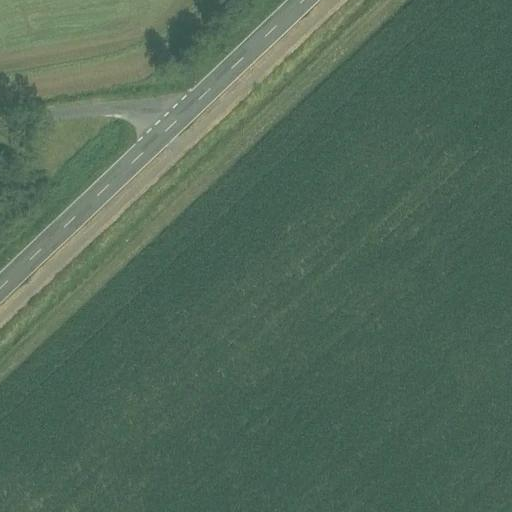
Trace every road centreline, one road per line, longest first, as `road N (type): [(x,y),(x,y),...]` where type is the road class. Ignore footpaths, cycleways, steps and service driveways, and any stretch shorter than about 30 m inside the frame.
road 1 (tertiary): [(157,129),(0,279)]
road 2 (tertiary): [(295,0),(157,129)]
road 3 (unclassified): [(157,129),(121,111),(0,127)]
